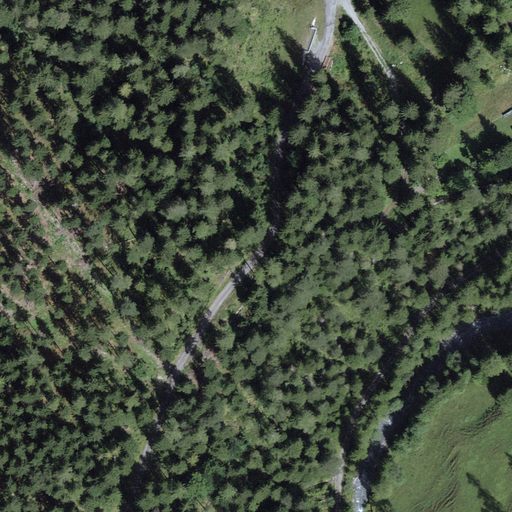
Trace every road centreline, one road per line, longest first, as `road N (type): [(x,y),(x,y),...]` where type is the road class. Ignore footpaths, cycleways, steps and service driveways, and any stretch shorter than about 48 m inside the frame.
road 1 (track): [(332,0),(327,56),(278,149),(269,243),(172,379),(127,511)]
road 2 (track): [(339,0),(394,85),(404,129),(407,172),(383,226),(394,231),(426,204),(511,178)]
road 3 (track): [(338,511),(339,452),(390,354),(437,302),(511,248)]
